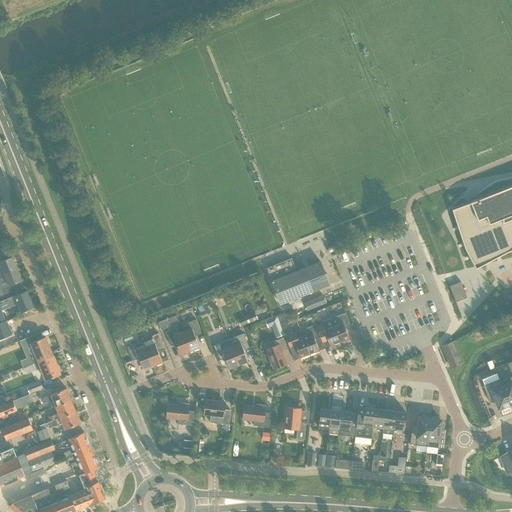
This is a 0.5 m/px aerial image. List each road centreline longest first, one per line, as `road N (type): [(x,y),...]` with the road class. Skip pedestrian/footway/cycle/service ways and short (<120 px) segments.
road 1 (secondary): [(120,416),(0,124)]
road 2 (residential): [(143,387),(179,375),(265,387),(323,367),(439,378)]
road 3 (unclassified): [(12,221),(114,466)]
road 4 (secondary): [(425,511),(276,500)]
